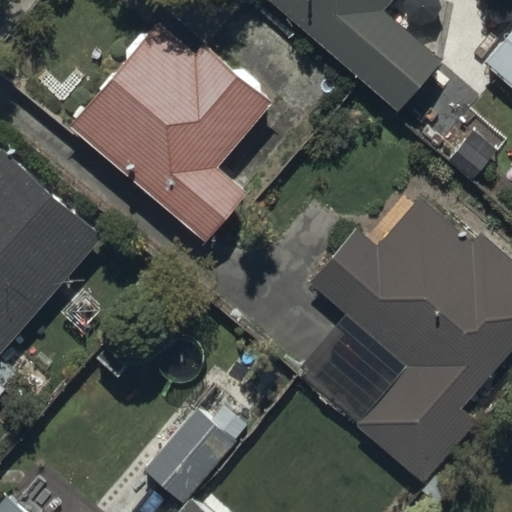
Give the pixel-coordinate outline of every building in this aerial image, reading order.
[(246,0),(156,0),(208,44),(246,0)] [(273,0),(401,111),(444,61),(387,11),(396,0),(273,0)] [(161,24),(73,127),(210,244),(252,195),(222,170),(277,104),(208,46),(199,56),(161,24)] [(511,31),(486,62),(511,84),(511,31)] [(5,149),(0,155),(0,362),(108,240),(5,149)] [(359,230),(312,283),(407,367),(359,422),(402,460),(384,481),(407,500),(422,483),(429,489),(483,428),(465,412),(511,358),(511,259),(483,234),(475,242),(423,197),(379,247),(359,230)] [(188,506),(193,499),(242,445),(237,440),(249,427),(226,406),(213,421),(200,409),(146,467),(188,506)] [(0,511),(31,511),(11,494),(0,506),(0,511)] [(206,511),(193,499),(188,506),(182,511),(206,511)]
